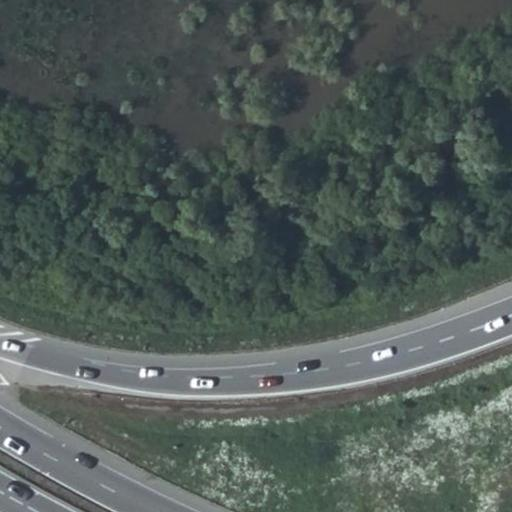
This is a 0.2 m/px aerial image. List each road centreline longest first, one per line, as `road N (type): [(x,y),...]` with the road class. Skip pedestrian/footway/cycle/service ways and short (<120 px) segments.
road 1 (trunk): [(511,322),(355,373),(278,382),(121,378),(0,347)]
road 2 (trunk): [(155,511),(0,427)]
